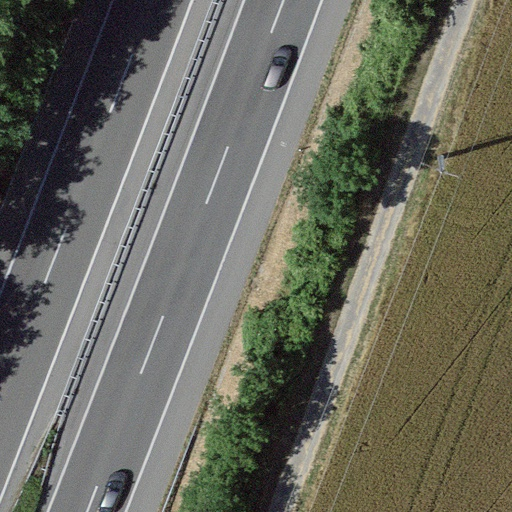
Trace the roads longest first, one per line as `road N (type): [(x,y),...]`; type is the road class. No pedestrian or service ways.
road 1 (motorway): [(88,511),(285,0)]
road 2 (track): [(282,511),(466,0)]
road 3 (motorway): [(154,0),(0,403)]
